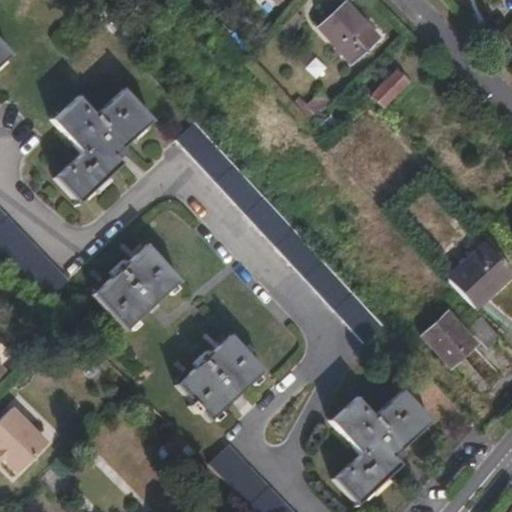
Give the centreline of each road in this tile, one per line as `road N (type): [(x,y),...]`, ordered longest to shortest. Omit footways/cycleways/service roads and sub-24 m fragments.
road 1 (residential): [(337,352),(168,166),(70,254),(0,179)]
road 2 (residential): [(337,352),(251,434),(278,465)]
road 3 (residential): [(511,101),(413,0)]
road 4 (residential): [(278,465),(337,352)]
